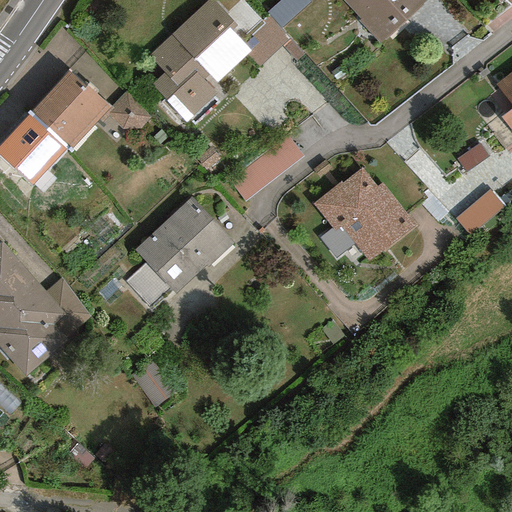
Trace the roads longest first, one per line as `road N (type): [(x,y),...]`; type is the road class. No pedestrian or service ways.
road 1 (residential): [(268,226),(260,201),(331,144),(378,133),(511,29)]
road 2 (residential): [(123,511),(0,498)]
